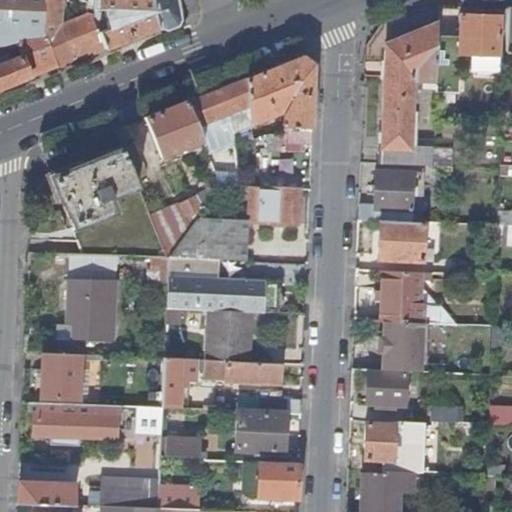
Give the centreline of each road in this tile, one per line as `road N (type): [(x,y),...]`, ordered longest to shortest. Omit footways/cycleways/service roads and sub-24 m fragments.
road 1 (residential): [(341,0),(323,511)]
road 2 (residential): [(2,129),(8,168),(0,368)]
road 3 (secondary): [(2,129),(220,41)]
